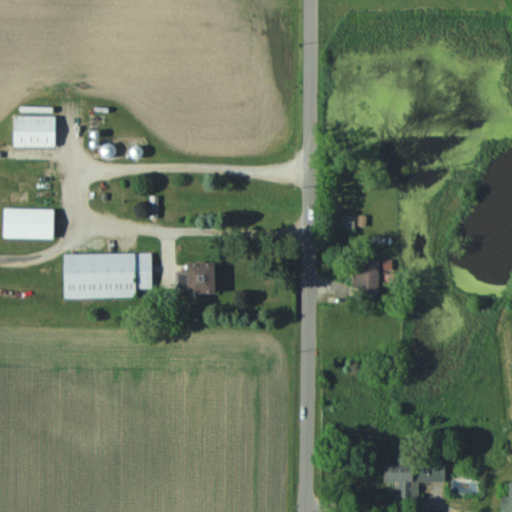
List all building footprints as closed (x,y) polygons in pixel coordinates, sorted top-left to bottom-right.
[(6,115),(6,146),(49,146),(49,114),(6,115)] [(0,238),(47,239),(47,208),(0,207),(0,238)] [(132,298),(132,289),(147,289),(147,253),(56,253),(57,298),(132,298)] [(374,259),(349,259),(349,297),(374,297),(374,259)] [(205,264),(178,264),(178,293),(205,293),(205,264)] [(443,481),(443,461),(381,461),(381,482),(394,482),(394,497),(415,497),(415,481),(443,481)] [(511,511),(511,482),(500,483),(500,511),(511,511)]
